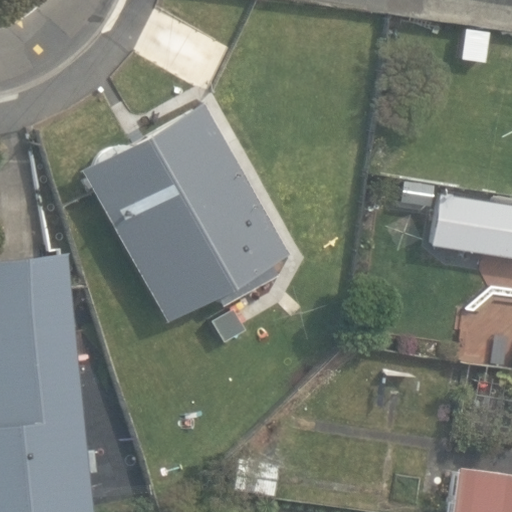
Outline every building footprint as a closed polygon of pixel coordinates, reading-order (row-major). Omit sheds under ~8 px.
[(455,58),(478,61),(483,28),(459,25),(455,58)] [(76,168),(160,320),(202,296),(210,291),(217,303),(273,272),(266,260),(282,252),(197,100),(144,129),(135,129),(125,131),(116,134),(108,138),(100,144),(94,152),(90,160),(76,168)] [(511,256),(511,204),(431,192),(423,244),(511,256)] [(0,511),(84,511),(80,469),(89,468),(86,447),(79,448),(59,249),(0,255),(0,511)] [(271,493),(275,463),(247,460),(243,489),(271,493)] [(511,511),(511,472),(455,463),(447,511),(511,511)]
